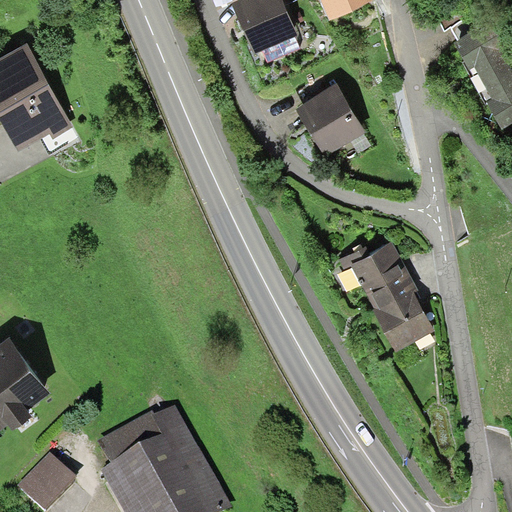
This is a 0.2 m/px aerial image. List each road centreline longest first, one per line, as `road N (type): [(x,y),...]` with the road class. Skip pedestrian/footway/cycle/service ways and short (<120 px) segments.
road 1 (primary): [(137,0),(279,313),(401,511)]
road 2 (residential): [(201,0),(272,149),(325,187),(437,207)]
road 3 (residential): [(479,511),(437,207)]
road 4 (residential): [(423,121),(395,0)]
road 5 (residential): [(511,196),(454,123),(423,121)]
